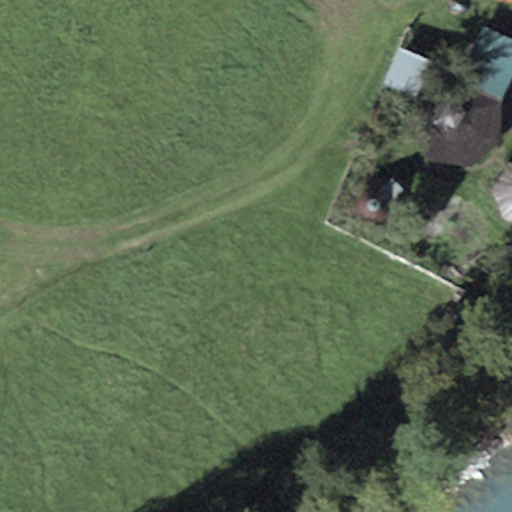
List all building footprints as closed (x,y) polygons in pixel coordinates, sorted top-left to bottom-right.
[(511,47),(482,33),(466,69),(479,73),(490,82),(498,93),(511,59),(511,47)] [(416,104),(416,117),(419,130),(427,141),(438,149),(451,154),(464,154),(477,150),(488,143),(497,132),(501,119),(502,106),(498,93),(490,82),(479,73),(466,69),(453,68),(440,72),(429,80),(420,91),(416,104)] [(493,171),(492,184),(495,196),(503,206),(511,211),(511,147),(506,151),(498,160),(493,171)] [(407,203),(407,193),(405,183),(398,174),(390,168),(379,165),(369,167),(359,171),(352,179),(347,188),(346,199),(349,208),(354,216),(361,222),(370,226),(380,227),(389,224),(397,219),(403,212),(407,203)] [(481,230),(481,220),(478,210),(472,201),(463,195),(453,193),(442,194),(433,198),(425,206),(421,215),(420,226),(423,235),(428,243),(435,250),(444,253),(454,254),(463,251),(471,246),(477,239),(481,230)]
